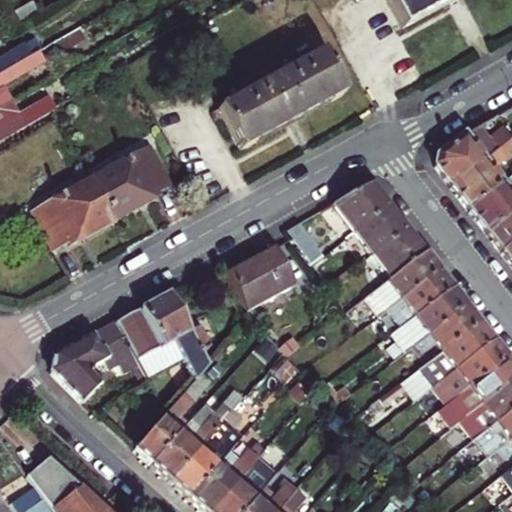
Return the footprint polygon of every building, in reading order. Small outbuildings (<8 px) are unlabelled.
[(385,0),(402,30),(456,0),(385,0)] [(19,27),(39,15),(34,6),(14,18),(15,20),(19,27)] [(0,28),(0,40),(20,29),(19,27),(15,20),(0,28)] [(0,75),(38,53),(39,53),(32,41),(0,60),(0,75)] [(98,53),(103,62),(115,55),(110,46),(98,53)] [(0,75),(0,88),(43,63),(38,53),(0,75)] [(86,60),(90,68),(101,61),(96,54),(86,60)] [(216,112),(239,153),(343,96),(320,55),(216,112)] [(68,71),(72,78),(90,68),(86,60),(68,71)] [(59,86),(72,78),(68,71),(55,78),(59,86)] [(0,109),(9,104),(0,88),(0,109)] [(0,109),(0,118),(10,136),(24,128),(9,104),(0,109)] [(0,142),(10,136),(0,118),(0,142)] [(449,188),(511,140),(501,128),(487,139),(479,128),(462,138),(435,158),(433,167),(449,188)] [(506,163),(511,158),(511,141),(511,140),(449,188),(467,212),(500,186),(490,173),(505,162),(506,163)] [(112,223),(156,199),(153,195),(171,186),(170,184),(167,186),(149,152),(151,150),(151,149),(89,182),(112,223)] [(507,195),(511,191),(511,177),(500,186),(507,195)] [(68,248),(112,223),(89,182),(28,216),(29,217),(31,216),(50,250),(48,252),(48,253),(66,244),(68,248)] [(333,208),(353,235),(388,208),(372,187),(373,186),(371,185),(330,208),(332,209),(333,208)] [(511,191),(507,195),(500,186),(467,212),(485,235),(511,214),(511,191)] [(353,235),(371,258),(406,232),(388,208),(353,235)] [(499,254),(511,243),(511,214),(485,235),(499,254)] [(286,233),(309,264),(321,256),(298,226),(286,233)] [(426,255),(425,254),(424,254),(406,232),(371,258),(389,282),(426,255)] [(511,243),(499,254),(511,269),(511,243)] [(225,276),(246,314),(293,288),(273,251),(225,276)] [(370,311),(377,319),(385,313),(439,272),(426,255),(389,282),(375,293),(363,302),(370,311)] [(330,284),(333,288),(363,264),(360,261),(330,284)] [(439,272),(385,313),(399,330),(452,289),(439,272)] [(358,294),(363,302),(375,293),(370,286),(358,294)] [(390,337),(403,355),(411,350),(466,307),(452,289),(399,330),(390,337)] [(137,368),(145,382),(181,362),(193,383),(199,377),(206,368),(198,353),(188,334),(167,296),(114,325),(137,368)] [(347,328),(370,311),(363,302),(346,315),(340,319),(347,328)] [(433,347),(439,355),(479,324),(466,307),(411,350),(418,359),(433,347)] [(417,372),(431,390),(494,343),(479,324),(439,355),(417,372)] [(131,371),(137,368),(114,325),(52,359),(50,374),(81,405),(98,388),(89,378),(90,371),(101,365),(105,373),(116,367),(121,377),(131,371)] [(188,334),(198,353),(209,348),(199,328),(188,334)] [(258,348),(271,360),(278,353),(266,340),(258,348)] [(278,351),(285,360),(299,350),(292,341),(278,351)] [(431,390),(445,408),(507,361),(494,343),(431,390)] [(273,371),(284,381),(293,371),(283,360),(273,371)] [(459,426),(511,385),(511,366),(507,361),(445,408),(437,414),(451,432),(459,426)] [(131,371),(138,384),(145,382),(137,368),(131,371)] [(403,393),(412,405),(431,390),(417,372),(398,387),(403,393)] [(150,467),(186,426),(177,419),(207,384),(199,377),(193,383),(133,452),(150,467)] [(312,388),(316,393),(326,386),(322,380),(312,388)] [(288,395),(298,404),(307,393),(298,385),(288,395)] [(511,385),(459,426),(472,443),(511,412),(511,385)] [(332,410),(340,403),(334,395),(326,386),(316,393),(332,410)] [(378,402),(383,409),(403,393),(398,387),(378,402)] [(340,403),(349,397),(343,389),(334,395),(340,403)] [(309,401),(319,412),(325,406),(315,396),(309,401)] [(169,484),(231,412),(222,404),(209,419),(199,430),(190,422),(186,426),(150,467),(169,484)] [(190,422),(199,430),(209,419),(199,411),(190,422)] [(241,440),(230,431),(240,419),(231,412),(169,484),(188,500),(228,454),(241,440)] [(486,461),(493,455),(511,440),(511,412),(472,443),(486,461)] [(332,427),(342,436),(348,429),(338,420),(332,427)] [(347,426),(363,443),(369,438),(354,421),(347,426)] [(343,447),(356,457),(363,449),(351,438),(343,447)] [(511,455),(511,440),(493,455),(500,465),(507,459),(511,455)] [(256,460),(263,452),(255,445),(248,453),(256,460)] [(370,450),(377,459),(384,454),(376,445),(370,450)] [(247,452),(238,463),(228,454),(188,500),(201,511),(210,511),(256,460),(248,453),(247,452)] [(377,459),(384,466),(391,462),(384,454),(377,459)] [(493,470),(500,465),(493,455),(486,461),(493,470)] [(256,460),(210,511),(243,511),(264,489),(253,480),(265,468),(256,460)] [(33,490),(50,511),(103,511),(79,490),(78,490),(46,462),(25,479),(33,490)] [(511,468),(499,479),(511,495),(511,468)] [(399,480),(406,489),(414,482),(407,474),(399,480)] [(285,486),(274,498),(264,489),(243,511),(276,511),(293,493),(285,486)] [(32,491),(9,507),(12,511),(26,511),(40,503),(32,491)] [(293,511),(302,501),(293,493),(276,511),(293,511)] [(395,509),(397,511),(405,511),(411,506),(404,499),(395,509)] [(46,511),(40,503),(26,511),(46,511)]
